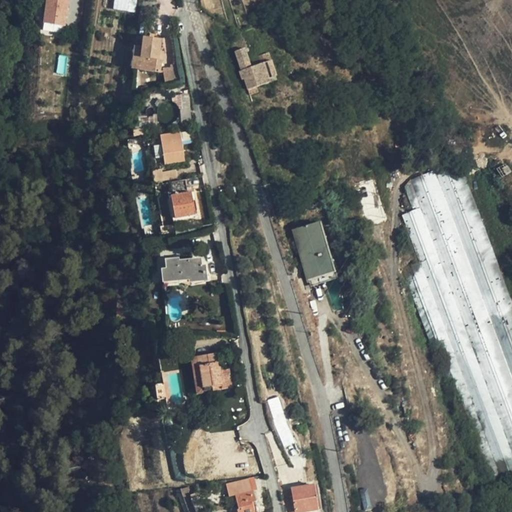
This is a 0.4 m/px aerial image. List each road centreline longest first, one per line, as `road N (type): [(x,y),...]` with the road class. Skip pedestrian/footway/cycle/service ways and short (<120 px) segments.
road 1 (unclassified): [(343,511),(319,390),(191,14)]
road 2 (residential): [(277,511),(182,32),(191,14)]
